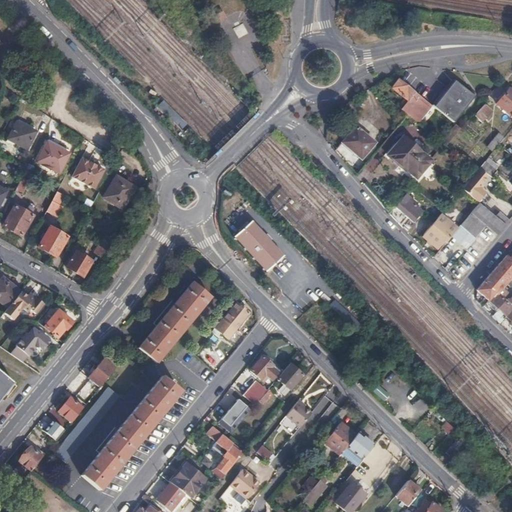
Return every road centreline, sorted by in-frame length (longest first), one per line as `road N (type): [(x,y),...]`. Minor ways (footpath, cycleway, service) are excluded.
road 1 (residential): [(273,315),(467,500)]
road 2 (residential): [(279,117),(458,301)]
road 3 (residential): [(113,511),(273,315)]
road 4 (residential): [(174,179),(128,110),(22,1)]
road 5 (tertiary): [(106,316),(0,445)]
road 6 (residential): [(351,64),(445,46),(511,48)]
road 7 (residential): [(198,219),(206,243),(273,315)]
road 8 (residential): [(106,316),(2,254)]
